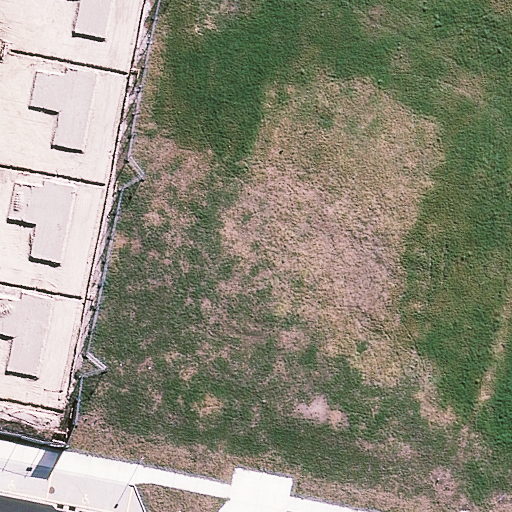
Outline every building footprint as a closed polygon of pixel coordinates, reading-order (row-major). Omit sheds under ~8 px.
[(37,0),(31,36),(133,56),(138,27),(143,0),(37,0)] [(143,0),(138,27),(270,54),(271,54),(281,0),(143,0)] [(511,0),(440,0),(439,10),(511,24),(511,0)] [(511,24),(439,10),(425,81),(511,97),(511,24)] [(270,54),(138,27),(133,56),(123,103),(255,129),(256,129),(270,54)] [(9,149),(110,169),(123,103),(133,56),(31,36),(9,149)] [(511,97),(425,81),(409,158),(511,178),(511,97)] [(255,129),(123,103),(110,169),(109,173),(241,199),(255,129)] [(0,190),(0,265),(88,283),(94,249),(109,173),(110,169),(9,149),(8,149),(0,190)] [(511,178),(409,158),(395,229),(511,252),(511,178)] [(241,199),(109,173),(94,249),(225,275),(241,199)] [(511,304),(511,252),(395,229),(381,302),(507,327),(511,304)] [(225,275),(94,249),(88,283),(80,322),(210,348),(225,275)] [(0,380),(66,393),(80,322),(88,283),(0,265),(0,380)] [(507,327),(381,302),(366,378),(493,403),(507,327)] [(210,348),(80,322),(66,393),(62,412),(193,438),(211,348),(210,348)] [(493,403),(366,378),(348,468),(475,492),(493,403)]
